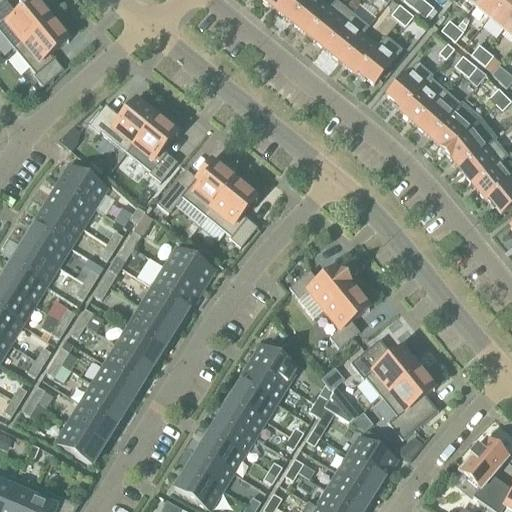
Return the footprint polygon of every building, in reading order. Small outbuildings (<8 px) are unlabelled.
[(259,0),(275,13),(285,0),(259,0)] [(285,0),(275,13),(291,26),(311,0),(285,0)] [(315,0),(311,0),(291,26),(307,39),(329,11),(315,0)] [(462,0),(473,9),(480,0),(462,0)] [(504,0),(480,0),(473,9),(488,21),(504,0)] [(511,22),(511,0),(504,0),(488,21),(503,34),(511,22)] [(418,16),(426,7),(419,2),(411,11),(418,16)] [(8,8),(0,14),(0,32),(6,28),(22,47),(50,23),(34,3),(16,18),(8,8)] [(335,3),(307,39),(323,52),(351,16),(335,3)] [(432,12),(426,7),(418,16),(425,22),(432,12)] [(398,25),(405,16),(399,11),(391,20),(398,25)] [(351,16),(323,52),(339,64),(367,29),(351,16)] [(411,21),(405,16),(398,25),(404,30),(411,21)] [(511,22),(503,34),(511,40),(511,22)] [(56,66),(48,56),(65,42),(61,36),(64,34),(56,23),(53,26),(50,23),(22,47),(36,64),(26,72),(36,83),(56,66)] [(441,36),(447,41),(455,31),(449,26),(441,36)] [(367,29),(339,64),(355,77),(357,75),(379,48),(378,47),(376,49),(362,38),(368,30),(367,29)] [(462,36),(455,31),(447,41),(454,46),(462,36)] [(385,40),(379,48),(357,75),(373,89),(402,54),(385,40)] [(443,64),(452,54),(446,48),(437,58),(443,64)] [(469,60),(477,66),(485,56),(478,50),(469,60)] [(492,61),(485,56),(477,66),(483,71),(492,61)] [(461,77),(469,67),(462,62),(454,71),(461,77)] [(431,79),(416,65),(386,99),(401,113),(431,79)] [(475,72),(469,67),(461,77),(467,82),(475,72)] [(431,79),(401,113),(399,115),(415,129),(445,95),(431,82),(433,80),(431,79)] [(495,109),(504,100),(497,93),(488,102),(495,109)] [(445,95),(415,129),(430,142),(460,108),(445,95)] [(510,106),(504,100),(495,109),(501,115),(510,106)] [(155,120),(136,105),(122,122),(112,114),(95,135),(106,144),(114,134),(131,149),(155,120)] [(460,108),(430,142),(440,151),(439,151),(444,157),(471,131),(455,116),(461,109),(460,108)] [(175,136),(155,120),(131,149),(150,164),(143,174),(154,183),(171,162),(161,154),(175,136)] [(471,131),(444,157),(451,163),(451,162),(458,171),(486,149),(471,131)] [(494,143),(458,171),(471,187),(506,159),(494,143)] [(506,159),(471,187),(484,203),(511,180),(511,179),(511,180),(500,167),(508,161),(506,159)] [(235,185),(214,168),(200,186),(190,178),(173,198),(184,207),(192,198),(212,214),(235,185)] [(106,193),(68,169),(55,189),(93,213),(106,193)] [(511,180),(484,203),(485,205),(488,203),(500,218),(511,208),(511,180)] [(253,200),(235,185),(212,214),(229,228),(221,237),(232,246),(249,226),(239,217),(253,200)] [(55,189),(43,209),(81,232),(93,213),(55,189)] [(171,207),(161,221),(174,231),(184,217),(171,207)] [(43,209),(31,228),(69,252),(81,232),(43,209)] [(144,217),(136,212),(129,224),(137,229),(144,217)] [(312,245),(323,237),(310,218),(299,226),(312,245)] [(31,228),(19,248),(57,271),(69,252),(31,228)] [(122,242),(114,237),(106,249),(114,254),(122,242)] [(140,242),(132,238),(125,249),(133,253),(140,242)] [(19,248),(7,268),(9,269),(45,290),(57,271),(19,248)] [(106,249),(99,261),(107,266),(114,254),(106,249)] [(125,249),(118,261),(125,266),(133,253),(125,249)] [(175,251),(163,271),(200,295),(213,274),(175,251)] [(9,269),(0,283),(0,289),(33,310),(45,290),(9,269)] [(163,271),(151,291),(188,314),(200,295),(163,271)] [(351,291),(336,273),(319,287),(310,277),(290,294),(299,305),(308,297),(322,315),(351,291)] [(98,281),(90,277),(83,288),(91,293),(98,281)] [(116,282),(108,277),(101,288),(109,293),(116,282)] [(492,287),(479,297),(486,308),(500,298),(492,287)] [(83,288),(76,300),(84,305),(91,293),(83,288)] [(101,288),(93,300),(101,305),(109,293),(101,288)] [(0,289),(0,316),(21,329),(33,310),(0,289)] [(151,291),(139,310),(176,333),(188,314),(151,291)] [(368,311),(351,291),(322,315),(338,334),(328,341),(338,353),(358,336),(350,326),(368,311)] [(139,310),(127,329),(164,353),(176,333),(139,310)] [(0,316),(0,342),(9,348),(21,329),(0,316)] [(66,316),(59,327),(67,331),(73,321),(66,316)] [(92,320),(84,316),(77,327),(85,331),(92,320)] [(52,339),(60,343),(67,331),(59,327),(52,339)] [(77,327),(70,339),(78,343),(85,331),(77,327)] [(127,329),(115,349),(151,371),(162,352),(127,329)] [(0,342),(0,362),(9,348),(0,342)] [(65,345),(61,351),(67,356),(71,349),(65,345)] [(297,372),(259,348),(248,367),(286,390),(297,372)] [(115,349),(103,368),(139,390),(151,371),(115,349)] [(417,371),(400,351),(382,365),(374,355),(353,372),(363,383),(372,376),(388,395),(417,371)] [(60,352),(53,363),(60,368),(68,356),(60,352)] [(42,354),(35,366),(43,371),(50,359),(42,354)] [(68,357),(61,367),(70,372),(76,363),(68,357)] [(53,363),(45,376),(52,380),(60,368),(53,363)] [(43,371),(35,366),(28,378),(36,383),(43,371)] [(286,390),(248,367),(237,384),(275,407),(286,390)] [(139,390),(103,368),(91,388),(127,410),(139,390)] [(334,371),(320,383),(330,394),(344,383),(334,371)] [(432,390),(417,371),(388,395),(402,412),(392,420),(401,431),(422,414),(414,404),(432,390)] [(275,407),(237,384),(226,402),(228,403),(264,425),(275,407)] [(91,388),(79,407),(115,429),(127,410),(91,388)] [(44,398),(36,393),(29,405),(37,409),(44,398)] [(327,404),(323,411),(333,417),(347,426),(356,420),(334,393),(331,397),(327,404)] [(19,409),(25,399),(18,394),(11,404),(19,409)] [(327,404),(318,399),(313,407),(322,412),(323,411),(327,404)] [(254,442),(264,425),(228,403),(218,420),(254,442)] [(4,416),(11,421),(19,409),(11,404),(4,416)] [(29,405),(22,416),(30,421),(37,409),(29,405)] [(79,407),(67,426),(103,449),(115,429),(79,407)] [(322,412),(313,407),(308,415),(317,420),(322,412)] [(254,442),(218,420),(207,437),(243,459),(254,442)] [(67,426),(54,447),(90,469),(103,449),(67,426)] [(323,433),(315,428),(310,436),(318,441),(323,433)] [(303,437),(294,432),(289,440),(298,445),(303,437)] [(318,441),(310,436),(305,445),(313,450),(318,441)] [(7,437),(0,451),(0,452),(20,462),(27,447),(7,437)] [(243,459),(207,437),(196,455),(232,477),(243,459)] [(298,445),(289,440),(284,448),(293,453),(298,445)] [(395,464),(358,441),(346,459),(347,459),(384,482),(395,464)] [(413,441),(395,455),(409,464),(421,448),(413,441)] [(503,462),(484,446),(477,454),(475,451),(455,473),(476,492),(473,495),(486,505),(503,484),(491,474),(503,462)] [(39,452),(31,448),(26,460),(34,464),(39,452)] [(232,477),(196,455),(186,472),(222,494),(232,477)] [(347,459),(336,476),(374,500),(384,482),(347,459)] [(302,468),(294,463),(289,471),(297,476),(302,468)] [(281,472),(273,467),(268,475),(276,480),(281,472)] [(297,476),(289,471),(284,479),(292,484),(297,476)] [(210,511),(222,494),(186,472),(173,492),(205,511),(210,511)] [(276,480),(268,475),(263,483),(271,488),(276,480)] [(366,511),(374,500),(336,476),(325,494),(354,511),(366,511)] [(0,477),(0,511),(2,511),(12,492),(15,485),(0,477)] [(511,511),(511,491),(503,484),(486,505),(494,511),(503,511),(504,510),(506,511),(511,511)] [(26,511),(32,501),(12,492),(2,511),(26,511)] [(354,511),(325,494),(315,511),(354,511)] [(280,503),(272,498),(267,506),(275,511),(280,503)] [(54,511),(32,501),(26,511),(75,511),(76,510),(58,502),(54,511)] [(255,511),(260,507),(252,502),(247,510),(250,511),(255,511)]
